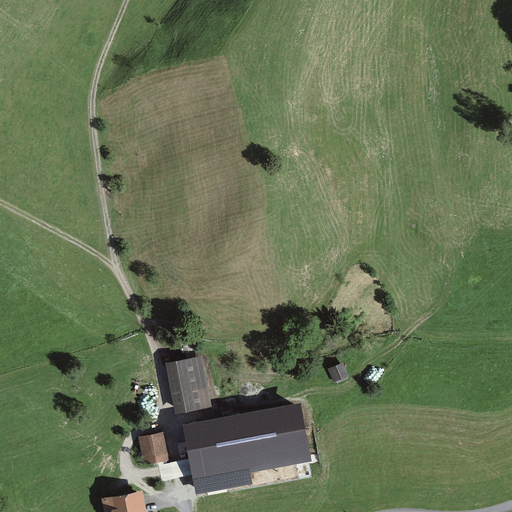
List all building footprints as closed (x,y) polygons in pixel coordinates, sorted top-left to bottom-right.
[(199,353),(167,359),(176,408),(208,402),(199,353)] [(234,396),(218,400),(221,415),(237,411),(234,396)] [(219,430),(174,437),(182,485),(192,484),(197,511),(232,505),(219,430)] [(154,432),(138,436),(144,459),(160,455),(154,432)] [(143,511),(140,491),(106,496),(109,511),(143,511)]
